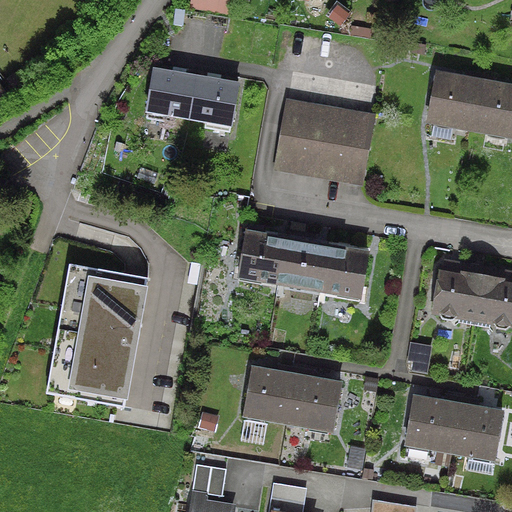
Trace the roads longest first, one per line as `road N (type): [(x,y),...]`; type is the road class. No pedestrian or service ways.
road 1 (residential): [(35,247),(88,106),(154,0)]
road 2 (residential): [(511,243),(274,201)]
